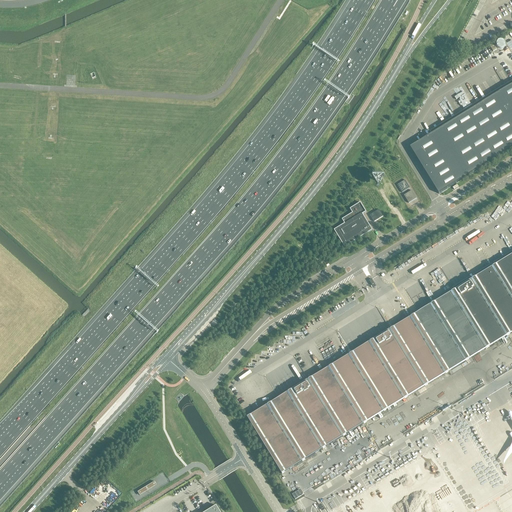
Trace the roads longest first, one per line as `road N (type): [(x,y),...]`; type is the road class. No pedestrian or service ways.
road 1 (motorway): [(0,485),(311,124),(390,4)]
road 2 (motorway): [(362,0),(203,219),(0,447)]
road 3 (tertiary): [(290,218),(405,54)]
road 4 (tertiary): [(168,360),(290,218)]
road 5 (tertiary): [(290,218),(163,355)]
road 6 (tertiary): [(163,355),(60,472)]
road 7 (tertiary): [(63,474),(168,360)]
road 8 (unclassified): [(349,261),(284,299),(248,339)]
road 9 (unclassified): [(248,339),(355,270)]
